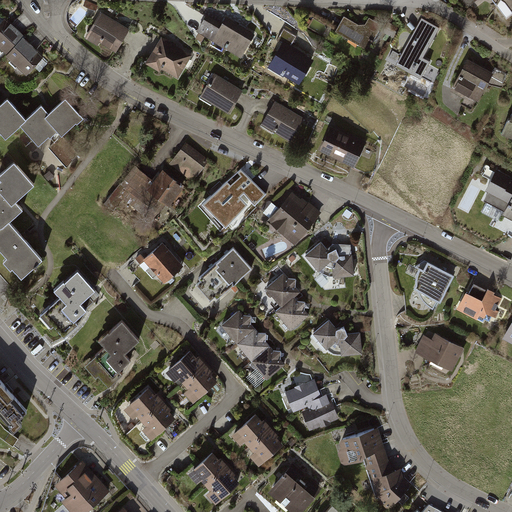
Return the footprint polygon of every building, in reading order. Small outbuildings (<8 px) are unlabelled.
[(117,21),(101,12),(86,37),(100,45),(102,42),(117,51),(130,29),(117,21)] [(219,27),(203,18),(196,30),(241,57),(255,34),(225,17),(219,27)] [(441,29),(422,17),(396,62),(434,84),(444,67),(425,56),(441,29)] [(4,49),(7,52),(23,36),(25,35),(11,21),(10,22),(5,18),(0,22),(0,48),(2,51),(4,49)] [(344,21),(339,30),(366,48),(381,24),(372,18),(367,24),(359,25),(353,20),(350,25),(344,21)] [(44,55),(23,36),(7,52),(5,54),(28,73),(34,66),(40,72),(49,62),(42,57),(44,55)] [(192,57),(162,38),(146,63),(162,72),(164,69),(179,78),(192,57)] [(316,62),(286,44),(273,66),(302,84),(316,62)] [(493,73),(467,58),(448,90),(462,98),(459,104),(471,111),(493,73)] [(246,89),(216,73),(204,96),(234,112),(246,89)] [(0,134),(5,141),(22,126),(38,145),(49,136),(55,142),(62,135),(76,123),(77,124),(84,118),(66,98),(50,111),(49,113),(42,105),(26,119),(8,98),(0,104),(0,134)] [(305,118),(275,101),(263,123),(293,140),(305,118)] [(511,111),(509,119),(507,118),(499,134),(511,139),(511,137),(511,111)] [(377,149),(332,128),(322,150),(358,167),(363,155),(372,160),(377,149)] [(209,160),(185,142),(169,163),(193,181),(209,160)] [(34,182),(14,160),(0,172),(0,176),(2,178),(0,179),(0,187),(1,189),(0,189),(0,247),(7,255),(4,258),(11,265),(13,263),(22,274),(42,257),(24,236),(10,220),(24,208),(16,198),(22,193),(34,182)] [(146,189),(154,180),(137,166),(106,202),(113,208),(123,197),(140,211),(154,195),(146,189)] [(184,186),(163,169),(154,180),(146,189),(154,195),(168,206),(184,186)] [(266,193),(240,169),(198,208),(220,231),(229,222),(233,226),(254,204),(256,206),(266,193)] [(510,177),(496,170),(485,190),(488,191),(484,199),(503,210),(501,214),(511,219),(511,183),(508,181),(510,177)] [(300,199),(292,192),(278,208),(272,202),(263,212),(270,218),(268,220),(294,243),(320,212),(309,202),(308,203),(301,197),(300,199)] [(329,250),(321,241),(304,254),(318,271),(319,270),(322,273),(329,276),(333,276),(333,277),(354,274),(352,254),(339,254),(337,248),(329,250)] [(184,266),(163,242),(143,259),(164,284),(184,266)] [(250,267),(233,248),(199,278),(201,280),(197,284),(210,299),(215,294),(217,296),(250,267)] [(455,275),(425,260),(416,267),(420,268),(417,276),(417,282),(414,287),(419,290),(422,295),(427,303),(433,308),(437,300),(441,302),(455,275)] [(97,290),(80,270),(60,288),(67,296),(46,314),(65,337),(79,325),(74,319),(87,308),(82,302),(97,290)] [(284,272),(264,288),(281,306),(275,311),(291,330),(310,315),(305,309),(306,302),(298,301),(295,297),(300,292),(295,286),(295,279),(289,278),(284,272)] [(469,292),(466,290),(456,309),(477,319),(478,317),(483,320),(485,317),(488,319),(491,314),(496,317),(499,310),(496,309),(501,298),(494,295),(496,292),(488,288),(488,290),(474,282),(469,292)] [(247,319),(239,310),(222,325),(268,379),(286,363),(278,354),(262,336),(247,319)] [(338,329),(328,319),(312,332),(326,349),(327,348),(330,350),(333,353),(338,353),(341,354),(341,355),(362,352),(360,332),(347,333),(345,327),(338,329)] [(138,343),(121,323),(97,342),(104,351),(86,366),(106,390),(122,377),(117,371),(128,363),(122,356),(138,343)] [(435,331),(431,338),(424,335),(416,351),(451,370),(464,346),(435,331)] [(217,382),(189,351),(166,372),(193,403),(217,382)] [(0,379),(0,414),(14,430),(21,423),(17,418),(27,410),(6,387),(0,379)] [(295,387),(285,391),(294,411),(303,408),(304,409),(302,410),(310,430),(320,425),(321,427),(331,422),(331,421),(339,417),(332,400),(330,402),(327,394),(321,396),(314,379),(305,383),(304,382),(294,386),(295,387)] [(173,420),(146,388),(124,407),(150,439),(173,420)] [(262,421),(255,413),(231,435),(240,445),(244,441),(253,451),(249,455),(258,465),(282,444),(276,437),(278,435),(264,419),(262,421)] [(341,438),(339,443),(341,446),(338,453),(341,463),(345,464),(363,457),(377,497),(379,497),(389,507),(411,486),(403,478),(399,467),(395,468),(394,469),(384,441),(379,425),(341,438)] [(219,458),(213,452),(188,474),(196,483),(201,479),(210,489),(206,493),(215,504),(240,482),(234,475),(235,474),(220,457),(219,458)] [(83,511),(107,491),(81,462),(59,481),(70,494),(64,500),(74,511),(83,511)] [(302,511),(322,489),(293,464),(268,493),(290,511),(302,511)]
